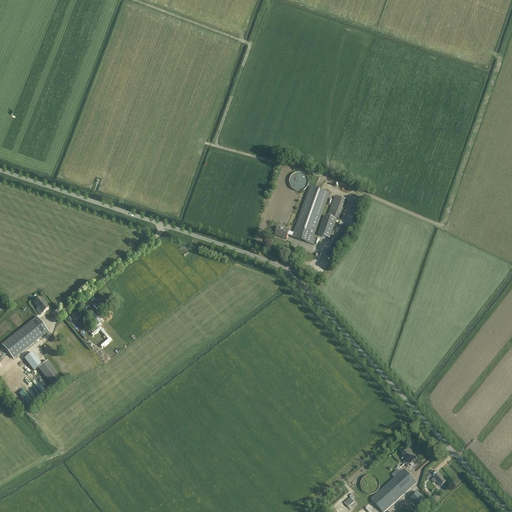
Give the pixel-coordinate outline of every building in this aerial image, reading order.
[(311,244),(314,246),(316,240),(313,238),(328,198),(330,198),(331,195),(329,194),(329,193),(310,186),(293,233),(289,231),(278,227),(275,235),(286,239),(288,235),(292,236),(291,237),(311,244)] [(338,220),(345,200),(334,196),(327,216),(338,220)] [(325,216),(318,235),(330,239),(337,220),(325,216)] [(108,303),(103,297),(92,306),(99,314),(109,305),(107,303),(108,303)] [(36,310),(40,315),(49,308),(41,298),(35,303),(38,308),(36,310)] [(95,326),(101,322),(94,312),(89,316),(95,326)] [(13,359),(48,332),(37,317),(2,344),(13,359)] [(92,332),(102,325),(100,323),(91,330),(92,332)] [(24,359),(33,371),(42,365),(33,353),(24,359)] [(48,361),(38,368),(54,388),(63,381),(48,361)] [(399,450),(403,454),(408,449),(404,445),(399,450)] [(404,462),(408,466),(416,459),(411,453),(408,449),(402,455),(406,460),(404,462)] [(370,499),(382,511),(384,511),(416,483),(404,469),(400,472),(398,469),(391,475),(394,478),(370,499)] [(437,481),(441,486),(446,481),(442,476),(441,476),(439,474),(432,480),(435,483),(437,481)] [(410,499),(418,508),(426,501),(418,492),(410,499)] [(349,508),(355,502),(351,498),(345,503),(349,508)] [(400,511),(409,511),(412,511),(411,504),(404,502),(400,506),(400,511)]
